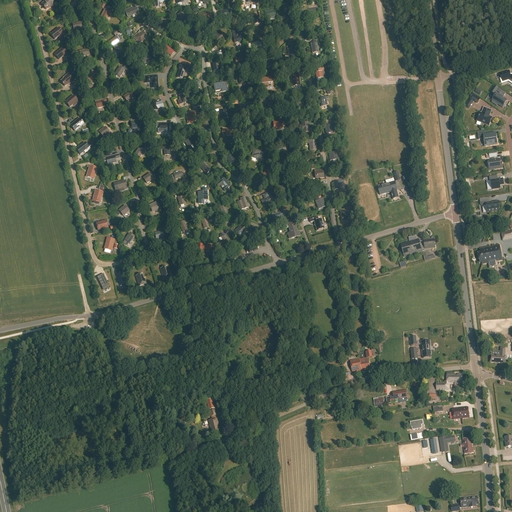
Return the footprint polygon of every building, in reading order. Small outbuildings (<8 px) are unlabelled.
[(46,0),(44,2),(44,3),(41,5),(46,11),(49,9),(50,9),(55,4),(51,0),(46,0)] [(105,6),(102,4),(100,8),(104,10),(101,17),(106,20),(109,15),(110,16),(113,10),(110,9),(109,12),(104,10),(103,9),(105,6)] [(124,11),(126,18),(138,14),(136,10),(135,8),(132,10),(131,8),(124,11)] [(226,22),(236,20),(234,10),(224,12),(226,22)] [(265,11),(267,19),(275,17),(273,11),(268,12),(267,11),(265,11)] [(211,19),(209,12),(198,15),(200,23),(206,21),(206,20),(211,19)] [(251,22),(253,22),(254,26),(260,24),(258,18),(250,20),(251,22)] [(167,28),(165,23),(167,22),(166,20),(159,23),(161,31),(167,28)] [(70,25),(71,27),(73,26),(74,31),(82,29),(80,22),(72,24),(70,25)] [(283,24),(285,32),(293,30),(291,23),(283,24)] [(50,35),(55,40),(60,36),(61,37),(64,34),(58,28),(50,35)] [(138,33),(133,37),(137,41),(138,41),(140,44),(143,41),(144,40),(143,39),(147,37),(144,33),(145,32),(144,30),(141,32),(141,31),(140,32),(140,33),(138,34),(138,33)] [(118,34),(116,32),(113,34),(116,38),(109,42),(113,48),(118,44),(119,46),(123,42),(122,39),(119,41),(115,36),(118,34)] [(214,45),(215,46),(216,46),(217,47),(220,44),(218,43),(222,38),(221,37),(222,36),(221,35),(222,34),(220,32),(218,34),(217,34),(215,36),(217,37),(212,43),(213,45),(214,45)] [(233,38),(235,43),(240,42),(242,42),(241,37),(243,36),(242,34),(239,34),(239,37),(233,38)] [(164,55),(166,57),(167,56),(169,55),(171,56),(174,53),(167,46),(163,50),(166,52),(164,54),(164,55)] [(293,49),(292,46),(287,47),(289,56),(296,54),(295,48),(293,49)] [(58,59),(59,60),(64,56),(65,57),(68,55),(63,49),(55,55),(56,57),(55,58),(57,60),(58,59)] [(149,56),(148,53),(142,55),(143,58),(141,59),(142,63),(150,60),(149,56)] [(261,61),(261,64),(262,63),(263,69),(264,68),(264,69),(265,69),(265,68),(269,68),(268,60),(261,61)] [(218,62),(212,63),(213,72),(220,71),(218,62)] [(177,78),(182,80),(184,71),(187,72),(189,67),(180,64),(178,69),(180,70),(177,78)] [(125,70),(126,68),(124,67),(122,69),(120,67),(115,74),(120,78),(125,71),(125,70)] [(324,73),(324,71),(320,71),(320,72),(316,73),(317,79),(322,78),(325,78),(324,73)] [(509,71),(500,74),(502,83),(511,80),(511,82),(511,83),(511,82),(511,75),(510,75),(509,71)] [(88,80),(90,83),(97,78),(92,73),(87,77),(86,76),(82,79),(85,83),(88,80)] [(61,82),(65,87),(70,82),(71,83),(74,81),(68,75),(63,79),(64,79),(61,82)] [(156,77),(146,78),(146,83),(152,82),(152,84),(151,84),(152,89),(156,88),(157,87),(156,77)] [(244,84),(245,90),(251,89),(249,78),(239,80),(240,84),(244,84)] [(272,78),(261,79),(262,88),(268,88),(268,83),(272,83),(272,78)] [(192,86),(193,88),(195,87),(196,88),(197,89),(200,88),(198,85),(200,84),(198,80),(189,86),(190,88),(192,86)] [(226,82),(213,85),(214,85),(215,91),(220,90),(220,92),(227,91),(227,92),(226,82)] [(123,97),(127,102),(136,96),(135,94),(132,96),(130,92),(123,97)] [(179,96),(182,104),(188,102),(185,93),(179,96)] [(492,102),(492,103),(497,106),(497,105),(503,109),(504,107),(505,107),(506,105),(505,104),(508,101),(497,94),(492,101),(492,102)] [(473,95),(470,99),(465,106),(468,108),(473,101),(477,104),(480,100),(473,95)] [(78,102),(73,96),(65,103),(70,108),(75,103),(76,105),(78,102)] [(328,100),(328,97),(320,99),(321,107),(327,106),(326,100),(328,100)] [(104,104),(103,100),(95,103),(93,103),(94,106),(96,106),(97,109),(104,107),(103,104),(104,104)] [(243,105),(244,110),(245,114),(249,113),(248,109),(255,107),(253,100),(251,101),(251,103),(243,105)] [(157,111),(157,109),(163,107),(162,103),(156,104),(155,101),(149,102),(152,112),(157,111)] [(299,106),(296,106),(297,111),(300,110),(301,114),(304,113),(303,103),(299,104),(299,106)] [(220,111),(222,119),(228,117),(227,112),(228,112),(227,108),(224,108),(225,110),(220,111)] [(477,121),(489,126),(492,118),(491,117),(489,118),(488,116),(490,115),(491,111),(484,108),(482,114),(480,113),(477,121)] [(186,114),(189,124),(194,123),(193,118),(196,117),(195,112),(186,114)] [(80,119),(70,126),(75,131),(84,124),(80,119)] [(141,127),(140,124),(142,123),(141,120),(139,121),(131,123),(131,126),(132,126),(133,129),(141,127)] [(282,125),(282,122),(273,123),(274,130),(281,130),(281,125),(282,125)] [(166,130),(166,132),(169,132),(169,124),(159,124),(159,130),(166,130)] [(330,132),(331,133),(332,133),(331,128),(334,128),(333,125),(325,126),(326,132),(330,132)] [(97,134),(98,135),(100,134),(103,138),(109,133),(105,127),(97,134)] [(497,145),(495,134),(483,136),(485,147),(497,145)] [(193,145),(189,140),(185,143),(189,148),(193,145)] [(316,140),(307,141),(307,144),(309,144),(309,151),(311,151),(311,152),(315,152),(315,151),(317,151),(316,140)] [(277,149),(278,152),(279,152),(279,150),(285,149),(283,141),(277,142),(279,148),(277,149)] [(93,147),(91,145),(88,147),(85,143),(76,150),(80,155),(85,151),(86,152),(93,147)] [(134,155),(140,158),(143,154),(145,155),(149,148),(146,146),(143,150),(139,148),(134,155)] [(164,150),(164,156),(169,155),(168,147),(160,147),(160,150),(164,150)] [(255,161),(260,160),(259,157),(260,155),(262,156),(263,153),(254,150),(251,158),(255,159),(255,161)] [(328,154),(330,161),(339,159),(338,152),(328,154)] [(107,162),(107,165),(115,163),(114,160),(119,159),(118,155),(102,159),(103,163),(107,162)] [(231,157),(227,159),(230,165),(236,161),(232,155),(230,156),(231,157)] [(273,161),(278,168),(282,166),(277,158),(273,161)] [(499,162),(500,162),(500,160),(489,161),(491,170),(502,169),(501,163),(500,164),(499,162)] [(199,167),(206,174),(211,170),(207,167),(203,163),(202,164),(200,163),(198,165),(200,166),(199,167)] [(90,167),(87,177),(94,179),(97,169),(90,167)] [(264,178),(267,176),(269,179),(267,181),(269,184),(276,180),(273,176),(274,176),(272,172),(271,173),(269,169),(261,174),(264,178)] [(323,172),(323,170),(322,170),(314,171),(315,175),(316,175),(317,179),(324,178),(323,172)] [(152,178),(149,174),(143,178),(147,184),(153,179),(155,178),(154,176),(152,178)] [(489,177),(490,181),(491,181),(492,190),(500,189),(500,185),(504,185),(503,179),(497,180),(497,176),(489,177)] [(222,189),(224,191),(230,187),(224,178),(217,184),(219,187),(222,184),(224,187),(222,189)] [(113,185),(116,192),(118,191),(118,189),(124,187),(124,190),(127,189),(125,181),(113,185)] [(344,186),(343,181),(333,182),(335,190),(341,189),(341,187),(344,186)] [(397,191),(395,182),(378,187),(380,196),(391,193),(393,200),(399,198),(397,191)] [(285,185),(279,187),(283,194),(289,191),(288,190),(289,189),(288,187),(287,188),(285,185)] [(95,191),(93,202),(100,203),(103,193),(95,191)] [(262,201),(264,206),(270,203),(268,201),(273,198),(271,194),(269,195),(268,192),(262,196),(265,200),(262,201)] [(237,203),(240,211),(248,208),(245,199),(242,199),(242,198),(240,199),(241,201),(237,203)] [(480,205),(482,206),(486,206),(487,213),(498,211),(499,209),(498,202),(492,203),(491,199),(485,200),(485,198),(480,199),(480,205)] [(319,201),(315,202),(318,210),(325,207),(325,206),(322,199),(319,200),(319,201)] [(152,209),(153,212),(160,209),(158,205),(161,204),(160,202),(157,203),(157,202),(149,206),(151,209),(152,209)] [(121,214),(123,216),(129,211),(125,206),(119,211),(119,212),(117,213),(119,215),(121,214)] [(284,218),(284,217),(283,211),(279,212),(279,214),(272,216),(273,217),(272,217),(273,219),(274,222),(281,220),(280,219),(284,218)] [(315,222),(317,231),(324,229),(322,220),(319,220),(318,217),(310,220),(311,223),(315,222)] [(96,224),(98,231),(108,228),(106,221),(96,224)] [(179,223),(183,232),(187,231),(184,224),(186,224),(185,221),(179,223)] [(289,222),(289,224),(288,224),(286,225),(287,229),(289,228),(290,233),(288,234),(289,239),(301,236),(299,232),(297,233),(294,221),(289,222)] [(243,225),(235,232),(239,237),(246,232),(242,228),(244,226),(243,225)] [(155,234),(156,240),(167,237),(166,235),(164,235),(163,232),(155,234)] [(123,243),(125,245),(127,242),(129,244),(134,237),(129,233),(124,241),(125,241),(123,243)] [(226,241),(225,236),(222,237),(221,237),(222,241),(220,242),(222,247),(228,245),(227,241),(227,240),(226,241)] [(401,245),(404,257),(422,252),(421,250),(435,248),(434,240),(419,242),(419,240),(417,241),(416,238),(409,239),(410,243),(401,245)] [(107,239),(104,249),(111,251),(114,241),(107,239)] [(499,246),(479,250),(480,254),(478,254),(479,263),(481,263),(482,265),(489,264),(488,262),(495,260),(495,262),(502,261),(499,246)] [(167,267),(160,269),(163,279),(171,277),(169,271),(168,272),(167,267)] [(126,284),(123,272),(116,274),(119,286),(126,284)] [(110,288),(103,274),(97,277),(101,286),(102,285),(105,290),(110,288)] [(142,274),(135,276),(138,286),(146,284),(145,279),(144,279),(142,274)] [(430,341),(421,342),(422,348),(422,351),(422,356),(423,356),(423,359),(430,358),(430,355),(431,355),(431,351),(430,351),(430,347),(430,341)] [(505,364),(505,357),(505,356),(505,348),(500,348),(500,352),(491,352),(491,355),(491,356),(490,363),(498,363),(505,364)] [(362,371),(369,370),(368,368),(370,368),(369,363),(368,359),(373,358),(372,352),(365,353),(367,359),(360,360),(350,362),(352,373),(356,372),(356,371),(358,371),(358,372),(362,371)] [(445,380),(444,381),(444,382),(436,382),(436,390),(448,389),(448,383),(457,383),(457,385),(463,385),(463,377),(461,377),(461,375),(457,375),(457,376),(454,376),(454,373),(446,373),(446,380),(445,380)] [(406,392),(406,391),(393,393),(393,396),(389,397),(390,402),(394,402),(394,400),(400,399),(400,402),(407,401),(407,400),(406,394),(407,394),(406,392)] [(211,400),(206,401),(208,411),(214,410),(211,400)] [(453,416),(453,420),(469,418),(468,408),(452,410),(453,413),(453,416)] [(210,427),(212,434),(217,432),(217,431),(219,430),(217,423),(218,423),(217,419),(215,419),(215,416),(216,416),(214,411),(209,412),(210,417),(211,417),(212,420),(207,421),(209,428),(210,427)] [(423,425),(422,421),(410,423),(411,427),(412,427),(412,431),(422,429),(421,425),(423,425)] [(440,438),(443,453),(449,452),(447,443),(455,442),(454,436),(440,438)] [(463,440),(465,454),(473,454),(473,447),(471,448),(471,445),(473,444),(472,441),(471,441),(470,439),(463,440)] [(478,504),(477,497),(461,499),(460,499),(462,509),(469,508),(469,509),(477,508),(476,504),(478,504)]
